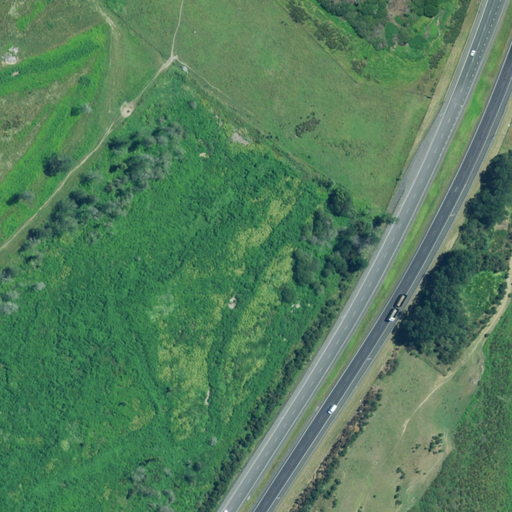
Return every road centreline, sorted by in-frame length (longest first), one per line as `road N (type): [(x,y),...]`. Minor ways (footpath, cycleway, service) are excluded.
road 1 (trunk): [(219,511),(391,233),(492,0)]
road 2 (trunk): [(511,47),(436,222),(255,511)]
